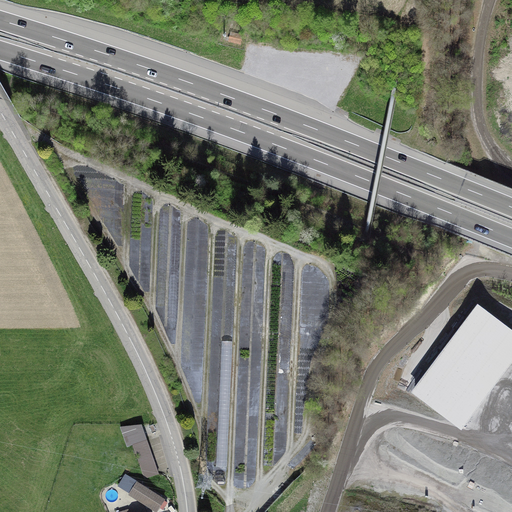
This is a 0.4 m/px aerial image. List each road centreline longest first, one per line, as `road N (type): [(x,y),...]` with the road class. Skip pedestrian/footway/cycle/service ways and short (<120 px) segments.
road 1 (track): [(327,511),(384,356),(484,251),(495,188),(474,88),(488,0)]
road 2 (motorway): [(511,207),(195,84),(0,20)]
road 3 (motorway): [(0,50),(186,111),(511,237)]
road 4 (tertiary): [(187,511),(171,438),(140,360),(0,110)]
